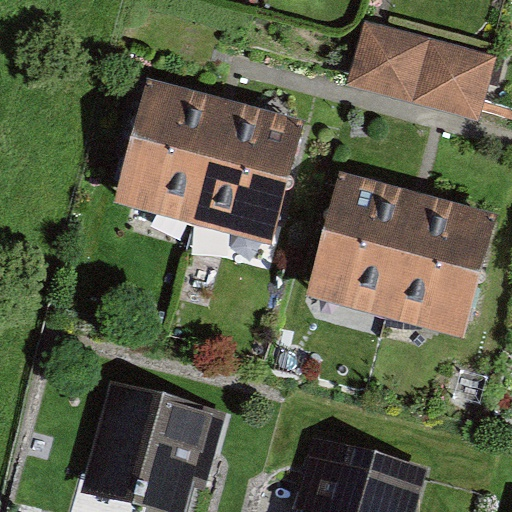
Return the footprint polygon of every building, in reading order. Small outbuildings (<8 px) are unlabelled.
[(489,66),(364,31),(347,93),(471,128),(489,66)] [(230,115),(149,92),(115,209),(197,232),(230,115)] [(302,134),(230,115),(197,232),(269,252),(302,134)] [(416,204),(338,181),(305,299),(380,321),(416,204)] [(495,227),(416,204),(380,321),(460,345),(495,227)] [(228,427),(123,394),(92,493),(152,511),(186,511),(192,493),(206,498),(228,427)] [(415,511),(426,479),(320,445),(297,511),(415,511)]
